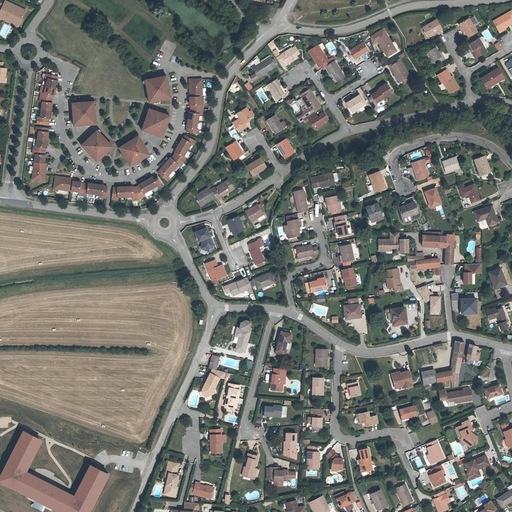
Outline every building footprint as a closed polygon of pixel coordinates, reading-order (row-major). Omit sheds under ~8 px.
[(20,22),(26,10),(5,1),(0,11),(0,17),(8,21),(10,17),(20,22)] [(511,23),(511,20),(511,18),(511,16),(511,12),(511,11),(493,21),(499,31),(507,26),(511,23)] [(477,32),(473,25),(478,23),(474,16),(470,16),(469,17),(469,18),(460,23),(468,37),(477,32)] [(18,26),(20,22),(10,17),(8,21),(18,26)] [(441,29),(436,20),(423,27),(428,37),(441,29)] [(396,51),(383,28),(370,36),(372,45),(378,43),(387,56),(396,51)] [(483,44),(479,38),(469,44),(472,51),(471,52),(473,55),(475,58),(486,51),(484,48),(485,48),(483,44)] [(273,41),(268,44),(272,50),(277,47),(273,41)] [(355,59),(368,50),(363,42),(362,43),(361,41),(357,43),(358,45),(350,50),(355,59)] [(328,61),(321,50),(318,45),(309,51),(319,66),(320,65),(322,69),(325,67),(334,61),(336,60),(335,57),(331,60),(331,59),(328,61)] [(441,56),(435,47),(427,52),(432,60),(433,61),(434,60),(436,64),(444,59),(442,55),(441,56)] [(282,67),(298,57),(296,55),(299,53),(295,48),(293,49),(292,48),(280,55),(276,50),(273,52),(282,67)] [(276,66),(274,64),(276,62),(274,58),(272,60),(270,57),(261,63),(267,72),(276,66)] [(410,75),(400,59),(389,66),(399,82),(410,75)] [(344,77),(334,61),(325,67),(330,74),(332,72),(334,74),(333,75),(337,82),(344,77)] [(267,72),(261,63),(253,68),(255,73),(250,77),(252,81),(267,72)] [(487,88),(503,78),(498,69),(481,78),(487,88)] [(458,88),(452,76),(450,77),(446,70),(437,75),(441,82),(443,81),(450,93),(458,88)] [(48,78),(46,86),(55,88),(57,81),(56,81),(54,80),(55,76),(46,74),(45,78),(48,78)] [(166,76),(145,80),(149,102),(171,98),(170,93),(169,93),(166,81),(167,81),(166,76)] [(237,83),(239,79),(235,77),(228,90),(234,93),(239,84),(237,83)] [(189,79),(190,93),(192,93),(192,97),(199,97),(202,97),(202,79),(189,79)] [(284,93),(275,80),(267,85),(275,99),(284,93)] [(248,82),(244,85),(248,90),(252,87),(248,82)] [(376,103),(393,93),(386,83),(378,87),(380,90),(372,95),(376,103)] [(41,93),(40,97),(49,99),(50,95),(52,96),(53,96),(55,88),(46,86),(44,94),(41,93)] [(321,107),(311,92),(309,90),(299,96),(301,98),(302,98),(306,104),(309,109),(306,111),(305,110),(303,112),(304,113),(297,117),(299,121),(303,119),(314,112),(321,107)] [(352,112),(365,104),(359,95),(346,103),(352,112)] [(42,101),(41,109),(51,111),(52,103),(51,103),(48,102),(49,99),(40,97),(40,101),(42,101)] [(192,97),(190,97),(190,105),(191,105),(193,105),(193,109),(203,110),(202,104),(200,104),(199,97),(192,97)] [(73,125),(95,124),(94,101),(72,102),(72,108),(73,108),(74,120),(73,120),(73,125)] [(170,116),(149,108),(141,130),(162,137),(164,132),(163,132),(167,120),(168,121),(170,116)] [(246,120),(248,118),(253,115),(250,111),(248,112),(246,108),(243,109),(239,112),(237,113),(240,118),(242,121),(234,126),(238,132),(247,126),(245,122),(247,121),(246,120)] [(50,118),(51,111),(41,109),(40,117),(37,117),(37,121),(46,122),(47,118),(49,118),(50,118)] [(189,112),(188,120),(197,122),(199,114),(202,114),(203,110),(193,109),(193,113),(190,112),(189,112)] [(324,121),(328,119),(324,112),(319,114),(321,116),(318,117),(317,116),(314,112),(303,119),(305,122),(308,120),(313,128),(317,126),(318,127),(325,123),(324,121)] [(283,128),(280,124),(275,115),(266,120),(275,133),(283,128)] [(234,126),(242,121),(240,118),(232,123),(234,126)] [(197,122),(188,120),(186,127),(187,128),(189,128),(189,132),(198,134),(198,130),(196,129),(197,122)] [(38,131),(37,139),(47,140),(48,132),(47,132),(45,132),(45,128),(36,127),(36,131),(38,131)] [(97,162),(113,147),(97,130),(81,145),(84,149),(85,148),(94,157),(93,158),(97,162)] [(150,154),(138,135),(119,147),(130,166),(135,163),(134,162),(144,156),(145,157),(150,154)] [(182,138),(178,145),(187,150),(191,143),(193,145),(195,141),(187,136),(185,140),(183,139),(182,138)] [(34,146),(33,150),(42,151),(43,147),(45,148),(46,148),(47,140),(37,139),(36,146),(34,146)] [(294,152),(290,145),(288,146),(284,139),(276,145),(285,158),(294,152)] [(243,154),(235,141),(226,147),(234,160),(243,154)] [(187,150),(178,145),(174,152),(175,152),(177,153),(176,157),(183,162),(186,158),(183,157),(187,150)] [(84,149),(93,158),(94,157),(85,148),(84,149)] [(35,154),(34,162),(44,163),(45,155),(44,155),(42,155),(42,151),(33,150),(33,154),(35,154)] [(488,165),(484,156),(475,160),(480,175),(481,175),(487,173),(488,172),(486,166),(488,165)] [(170,158),(165,164),(172,170),(178,164),(180,166),(183,162),(176,157),(173,160),(171,158),(170,158)] [(428,176),(424,163),(431,161),(429,157),(411,163),(417,180),(428,176)] [(266,167),(260,158),(247,166),(252,175),(260,170),(260,171),(266,167)] [(460,168),(456,159),(453,160),(452,158),(442,161),(446,173),(460,168)] [(44,163),(34,162),(32,179),(44,181),(46,167),(43,167),(44,163)] [(172,170),(165,164),(160,169),(161,170),(162,172),(160,174),(166,181),(169,177),(167,176),(172,170)] [(386,188),(382,177),(380,178),(378,175),(381,174),(379,171),(368,175),(375,192),(386,188)] [(335,183),(332,173),(318,176),(318,177),(314,178),(316,187),(320,186),(321,187),(329,185),(329,184),(335,183)] [(72,191),(73,181),(69,181),(69,178),(55,176),(54,188),(72,191)] [(316,187),(314,178),(318,177),(318,176),(310,178),(312,188),(316,187)] [(152,177),(145,181),(150,189),(157,186),(158,188),(162,186),(157,178),(154,180),(153,178),(152,177)] [(220,197),(234,188),(229,179),(215,188),(214,187),(211,189),(215,196),(217,200),(221,197),(220,197)] [(82,195),(84,186),(80,185),(80,183),(80,182),(73,181),(72,191),(79,192),(79,194),(82,195)] [(150,189),(145,181),(138,185),(139,186),(140,188),(137,189),(139,199),(145,196),(143,193),(150,189)] [(94,194),(96,184),(88,183),(88,184),(87,187),(84,186),(82,195),(87,196),(87,193),(94,194)] [(106,198),(107,189),(103,188),(103,186),(103,185),(96,184),(94,194),(102,195),(101,198),(106,198)] [(479,200),(473,184),(465,187),(460,189),(463,197),(468,195),(471,203),(479,200)] [(133,186),(125,187),(125,196),(133,196),(133,199),(139,199),(137,189),(133,190),(133,187),(133,186)] [(125,196),(125,187),(117,187),(117,188),(117,191),(113,190),(112,199),(117,200),(117,197),(125,196)] [(215,196),(211,189),(209,187),(195,196),(201,206),(215,196)] [(441,204),(435,188),(425,192),(430,208),(433,207),(439,204),(441,204)] [(308,210),(303,189),(293,191),(298,212),(308,210)] [(341,210),(339,202),(338,202),(337,195),(325,198),(327,205),(329,205),(331,212),(341,210)] [(418,212),(414,202),(399,208),(403,218),(411,215),(418,212)] [(259,206),(258,204),(245,211),(246,214),(249,219),(251,222),(257,218),(263,214),(264,214),(262,211),(259,206)] [(382,218),(378,206),(377,207),(376,204),(366,207),(371,222),(382,218)] [(492,206),(474,212),(478,221),(486,218),(489,226),(498,222),(494,213),(492,206)] [(243,230),(238,216),(228,220),(231,228),(229,228),(230,230),(231,230),(233,234),(243,230)] [(299,227),(298,219),(291,220),(290,217),(286,218),(288,225),(288,227),(284,228),(285,230),(284,230),(285,234),(287,233),(288,233),(289,238),(299,236),(298,230),(297,227),(299,227)] [(348,234),(345,220),(343,220),(335,222),(334,222),(335,227),(337,227),(338,231),(339,236),(348,234)] [(214,246),(207,227),(194,232),(200,249),(209,252),(211,247),(214,246)] [(408,252),(408,239),(398,239),(398,232),(390,232),(390,239),(382,240),(382,244),(379,247),(379,251),(385,251),(385,246),(390,246),(390,248),(396,248),(396,246),(400,246),(400,248),(400,252),(408,252)] [(446,247),(447,236),(446,236),(444,236),(441,236),(442,232),(424,232),(423,235),(422,235),(422,246),(446,247)] [(452,265),(454,240),(455,241),(455,239),(454,239),(454,235),(447,235),(446,236),(447,236),(446,247),(445,254),(445,265),(452,265)] [(264,261),(259,247),(261,246),(258,240),(249,244),(251,250),(250,251),(256,265),(257,264),(263,262),(264,261)] [(318,254),(317,246),(312,248),(311,244),(296,248),(298,258),(303,257),(303,256),(313,254),(314,255),(318,254)] [(354,259),(351,244),(340,247),(343,262),(354,259)] [(440,265),(439,258),(417,261),(416,261),(413,261),(410,261),(411,268),(435,266),(436,275),(441,274),(440,265)] [(226,275),(223,268),(219,270),(218,266),(215,260),(205,263),(212,281),(226,275)] [(474,273),(474,263),(465,264),(465,272),(463,272),(463,283),(471,283),(471,273),(474,273)] [(357,285),(355,275),(354,275),(352,267),(350,268),(348,268),(348,266),(344,267),(344,269),(342,270),(344,278),(346,287),(357,285)] [(399,286),(398,277),(399,277),(398,268),(387,270),(388,278),(386,279),(388,288),(394,287),(395,292),(398,291),(397,286),(399,286)] [(505,284),(501,274),(502,274),(500,268),(489,273),(495,288),(505,284)] [(275,282),(271,272),(253,279),(257,289),(275,282)] [(253,291),(247,277),(224,287),(226,293),(231,291),(232,294),(240,291),(241,292),(248,289),(249,293),(253,291)] [(327,289),(325,278),(317,280),(309,282),(310,290),(311,292),(327,289)] [(427,285),(417,289),(426,303),(430,300),(430,313),(441,313),(441,297),(434,296),(427,285)] [(361,317),(359,304),(358,304),(358,298),(348,299),(349,302),(349,305),(345,305),(344,306),(346,318),(361,317)] [(476,313),(476,298),(461,299),(461,307),(462,307),(462,312),(468,312),(468,313),(476,313)] [(406,323),(404,308),(396,308),(391,309),(392,319),(393,319),(394,324),(406,323)] [(507,321),(502,308),(495,310),(494,308),(487,311),(488,313),(487,313),(489,319),(497,317),(501,330),(508,328),(506,322),(507,321)] [(245,352),(250,331),(248,330),(251,322),(245,320),(241,322),(240,328),(237,327),(235,336),(239,337),(236,349),(245,352)] [(285,348),(287,342),(289,342),(291,334),(281,332),(276,351),(284,353),(285,348)] [(462,358),(464,342),(455,341),(453,357),(462,358)] [(478,360),(480,352),(475,352),(476,346),(469,344),(467,358),(478,360)] [(327,357),(327,349),(316,349),(315,365),(325,365),(326,357),(327,357)] [(216,369),(219,357),(212,355),(209,368),(216,369)] [(458,372),(462,358),(453,357),(451,371),(452,371),(458,372)] [(283,383),(283,375),(285,375),(286,369),(274,368),(273,374),(272,374),(271,390),(282,390),(283,383)] [(437,382),(436,373),(435,369),(421,372),(424,385),(437,382)] [(451,379),(452,371),(451,371),(444,372),(436,373),(437,382),(451,379)] [(412,383),(409,372),(405,373),(405,372),(399,373),(400,374),(392,376),(395,387),(402,385),(402,384),(406,384),(407,387),(412,385),(411,383),(412,383)] [(214,389),(219,378),(210,373),(206,382),(206,383),(205,384),(204,385),(202,390),(204,397),(215,393),(214,389)] [(323,385),(324,378),(313,377),(312,394),(322,395),(322,385),(323,385)] [(361,394),(358,385),(357,382),(347,384),(348,388),(349,387),(350,387),(352,396),(361,394)] [(236,408),(240,386),(230,384),(228,392),(228,396),(229,396),(227,407),(236,408)] [(487,398),(502,393),(499,384),(484,389),(487,398)] [(472,400),(470,389),(446,393),(447,402),(455,401),(455,403),(472,400)] [(189,390),(187,406),(199,407),(200,391),(189,390)] [(281,415),(282,406),(273,405),(273,407),(264,406),(264,407),(264,415),(263,416),(273,416),(273,415),(281,415)] [(417,415),(414,406),(399,409),(402,418),(408,417),(408,418),(417,415)] [(321,432),(321,418),(323,418),(323,409),(314,409),(313,417),(312,417),(312,431),(321,432)] [(439,421),(434,410),(427,413),(432,424),(439,421)] [(378,423),(376,415),(369,417),(368,412),(358,414),(360,423),(362,423),(368,422),(369,425),(378,423)] [(469,431),(473,429),(469,420),(462,423),(462,425),(458,427),(462,437),(461,438),(460,440),(470,447),(477,437),(472,433),(470,433),(469,431)] [(221,435),(221,429),(210,430),(211,443),(212,443),(213,453),(222,452),(221,442),(221,435)] [(0,483),(58,511),(89,511),(109,474),(100,470),(90,465),(74,497),(68,493),(33,476),(27,473),(43,441),(22,431),(0,475),(0,483)] [(296,450),(296,433),(286,433),(286,443),(286,450),(284,450),(284,455),(297,459),(297,450),(296,450)] [(444,458),(436,439),(427,443),(428,447),(427,447),(430,454),(427,455),(431,463),(444,458)] [(318,466),(319,452),(315,451),(316,446),(308,446),(307,466),(318,466)] [(371,462),(368,448),(359,450),(361,459),(360,459),(361,464),(360,464),(361,472),(371,470),(369,463),(371,462)] [(406,453),(409,459),(417,455),(413,449),(406,453)] [(339,458),(337,456),(338,455),(331,450),(326,455),(332,461),(332,467),(337,467),(337,469),(342,469),(342,458),(339,458)] [(255,468),(258,456),(247,453),(243,473),(252,475),(252,478),(254,479),(256,470),(254,470),(255,468)] [(481,467),(489,464),(486,455),(474,460),(474,461),(472,462),(472,461),(465,464),(468,473),(470,472),(473,479),(479,476),(476,470),(477,467),(481,466),(481,467)] [(176,487),(178,475),(176,474),(178,464),(168,462),(166,473),(169,473),(168,477),(164,494),(175,497),(177,487),(176,487)] [(446,481),(442,473),(441,470),(443,469),(441,464),(432,469),(434,473),(430,475),(432,481),(435,480),(437,485),(446,481)] [(288,477),(288,472),(283,472),(283,470),(279,470),(279,468),(270,467),(270,468),(270,479),(274,479),(274,480),(278,480),(278,481),(283,481),(283,480),(288,480),(288,477)] [(453,481),(455,488),(462,486),(460,479),(453,481)] [(211,498),(213,488),(200,485),(200,483),(196,482),(193,493),(211,498)] [(413,501),(405,484),(396,488),(403,505),(413,501)] [(502,507),(511,500),(511,489),(509,491),(497,499),(502,507)] [(388,506),(380,490),(370,494),(374,503),(375,502),(379,510),(388,506)] [(440,511),(448,509),(443,495),(446,494),(445,490),(434,495),(436,498),(433,499),(438,511),(440,511)] [(355,501),(351,492),(345,495),(337,499),(340,507),(355,501)] [(327,511),(330,510),(322,496),(311,502),(314,508),(313,509),(314,511),(327,511)] [(305,511),(304,506),(298,507),(296,500),(286,503),(288,511),(289,511),(305,511)] [(492,511),(496,510),(490,501),(484,506),(486,508),(480,511),(479,511),(477,509),(472,511),(492,511)] [(192,511),(193,509),(199,509),(199,503),(185,502),(184,509),(183,511),(180,511),(181,511),(171,510),(170,511),(192,511)]
